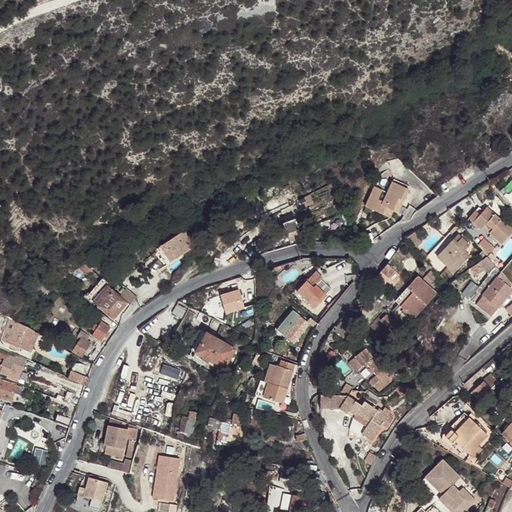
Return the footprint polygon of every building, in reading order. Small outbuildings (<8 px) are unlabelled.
[(372,189),(364,209),(388,220),(392,213),(397,201),(402,203),(407,192),(391,184),(386,195),(372,189)] [(397,201),(392,213),(397,215),(402,203),(397,201)] [(473,212),(466,220),(479,232),(482,228),(488,233),(486,235),(499,246),(511,232),(511,231),(500,220),(498,222),(485,210),(478,217),(473,212)] [(282,225),(279,218),(266,223),(269,230),(282,225)] [(333,220),(327,222),(329,228),(336,226),(333,220)] [(282,225),(290,247),(296,244),(302,244),(294,221),(282,225)] [(199,222),(183,232),(193,248),(202,242),(198,236),(206,231),(199,222)] [(193,248),(183,232),(159,248),(169,263),(193,248)] [(360,238),(363,246),(372,244),(369,236),(360,238)] [(484,237),(479,242),(488,251),(493,247),(484,237)] [(451,241),(435,258),(452,274),(467,258),(462,252),(467,247),(459,239),(454,244),(451,241)] [(492,267),(484,258),(474,265),(483,273),(486,268),(489,272),(492,267)] [(293,265),(277,277),(285,287),(301,275),(293,265)] [(399,279),(385,266),(371,282),(385,296),(399,279)] [(506,283),(492,267),(489,272),(467,301),(489,319),(510,292),(503,286),(506,283)] [(433,287),(438,280),(428,272),(423,279),(433,287)] [(320,281),(313,274),(304,284),(294,294),(310,309),(312,311),(324,298),(329,293),(318,282),(320,281)] [(413,291),(398,308),(412,320),(434,296),(415,278),(408,286),(413,291)] [(91,306),(93,304),(106,288),(108,287),(102,280),(84,301),(91,306)] [(393,303),(398,308),(413,291),(408,286),(393,303)] [(106,288),(93,304),(111,320),(125,304),(106,288)] [(233,288),(224,301),(231,306),(240,293),(233,288)] [(511,315),(511,303),(503,311),(509,318),(511,315)] [(175,307),(171,315),(181,321),(186,312),(175,307)] [(102,316),(96,312),(89,323),(94,326),(90,331),(93,333),(90,337),(100,343),(109,329),(100,323),(97,327),(95,326),(102,316)] [(308,325),(305,323),(291,312),(278,328),(275,333),(291,346),(308,325)] [(221,325),(198,314),(194,322),(207,328),(203,334),(205,335),(193,354),(191,359),(198,363),(199,361),(200,358),(223,371),(233,351),(214,341),(221,325)] [(384,318),(379,323),(393,338),(399,333),(384,318)] [(314,330),(316,326),(309,319),(305,323),(308,325),(314,330)] [(18,325),(15,330),(9,345),(10,345),(8,348),(17,352),(19,349),(26,352),(33,333),(18,325)] [(9,345),(15,330),(8,328),(2,342),(9,345)] [(30,354),(37,335),(33,333),(26,352),(30,354)] [(79,333),(77,337),(86,342),(88,338),(79,333)] [(205,335),(203,334),(201,333),(190,353),(193,354),(205,335)] [(86,342),(77,337),(70,348),(73,350),(71,353),(81,358),(90,345),(86,342)] [(86,363),(92,366),(100,353),(95,349),(86,363)] [(0,367),(0,374),(7,377),(19,381),(24,367),(25,361),(2,353),(0,358),(0,359),(5,362),(2,369),(0,367)] [(368,364),(360,354),(348,364),(356,374),(365,366),(368,364)] [(376,357),(373,360),(378,366),(381,364),(376,357)] [(200,358),(199,361),(223,375),(224,372),(223,371),(200,358)] [(385,376),(388,373),(381,364),(378,366),(373,360),(368,364),(365,366),(375,378),(369,383),(377,392),(390,381),(385,376)] [(259,398),(276,404),(281,389),(284,391),(293,366),(280,362),(277,369),(270,366),(259,398)] [(66,380),(84,387),(87,379),(69,372),(66,380)] [(489,375),(474,390),(490,407),(493,404),(488,399),(490,397),(488,395),(490,392),(489,391),(496,384),(489,375)] [(4,383),(0,395),(0,398),(10,401),(12,394),(19,396),(21,388),(4,383)] [(281,389),(276,404),(279,405),(284,391),(281,389)] [(63,403),(77,408),(80,398),(66,393),(63,403)] [(318,410),(338,411),(346,399),(318,397),(318,410)] [(338,411),(344,416),(353,403),(346,399),(338,411)] [(351,420),(353,418),(356,414),(364,419),(369,422),(360,435),(370,442),(380,427),(386,418),(389,413),(382,409),(380,413),(377,417),(374,415),(375,413),(362,403),(359,408),(353,403),(344,416),(351,420)] [(195,414),(188,413),(186,419),(180,418),(177,435),(176,435),(175,440),(181,442),(182,437),(191,439),(191,438),(198,439),(202,423),(194,421),(195,414)] [(356,414),(353,418),(362,423),(364,419),(356,414)] [(55,423),(70,428),(72,421),(58,415),(55,423)] [(462,415),(441,437),(450,445),(452,442),(467,456),(485,437),(462,415)] [(220,421),(208,419),(206,428),(218,431),(216,439),(234,444),(237,437),(241,417),(232,416),(231,422),(225,421),(225,424),(220,423),(220,421)] [(390,421),(386,418),(380,427),(384,430),(390,421)] [(511,420),(501,433),(505,437),(511,428),(511,420)] [(134,442),(136,431),(127,428),(126,431),(107,428),(103,448),(122,452),(124,442),(128,442),(125,459),(130,459),(133,442),(134,442)] [(305,441),(303,435),(297,437),(299,443),(305,441)] [(83,442),(81,449),(87,451),(89,444),(83,442)] [(363,443),(358,449),(363,452),(367,446),(363,443)] [(87,451),(97,453),(99,446),(89,444),(87,451)] [(375,458),(369,454),(363,463),(370,467),(375,458)] [(442,460),(421,477),(440,495),(436,499),(449,511),(463,511),(474,502),(462,490),(459,492),(452,485),(460,478),(442,460)] [(118,465),(117,472),(127,474),(130,463),(123,462),(122,466),(118,465)] [(42,479),(36,477),(30,488),(37,491),(42,479)] [(83,491),(81,498),(100,503),(106,484),(97,482),(87,479),(83,491)] [(282,495),(278,511),(288,511),(292,497),(282,495)] [(288,511),(299,511),(300,508),(302,499),(292,497),(288,511)] [(383,499),(382,504),(380,511),(385,511),(387,507),(389,501),(383,499)] [(485,508),(490,510),(493,502),(488,500),(485,508)] [(368,507),(366,511),(380,511),(382,504),(371,501),(368,507)]
